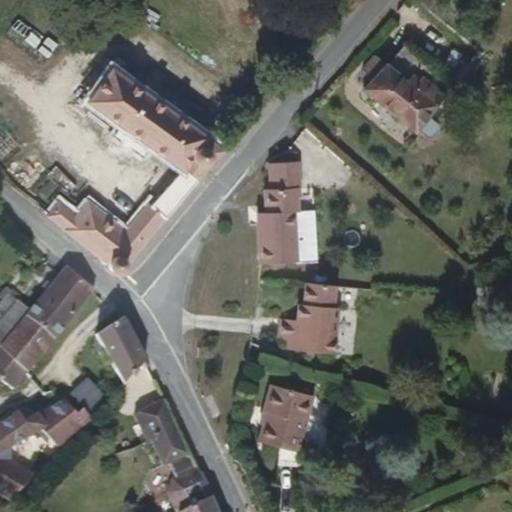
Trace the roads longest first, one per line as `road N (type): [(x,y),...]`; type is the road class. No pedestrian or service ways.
road 1 (residential): [(138,312),(161,267),(388,0)]
road 2 (unclassified): [(231,511),(138,312)]
road 3 (unclassified): [(138,312),(0,190)]
